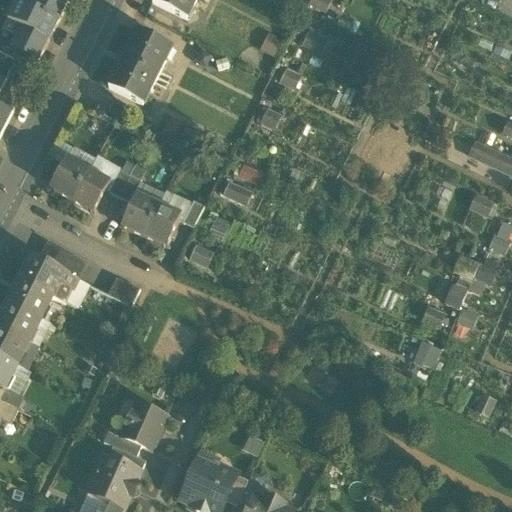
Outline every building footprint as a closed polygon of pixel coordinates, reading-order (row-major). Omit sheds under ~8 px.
[(35,0),(28,0),(25,7),(33,11),(38,1),(35,0)] [(38,0),(38,1),(33,11),(58,24),(69,4),(60,0),(38,0)] [(155,0),(153,5),(187,21),(197,0),(155,0)] [(310,0),(308,7),(324,13),(329,0),(310,0)] [(7,23),(9,24),(22,31),(48,44),(58,24),(33,11),(25,7),(17,3),(7,23)] [(4,35),(16,41),(22,31),(9,24),(4,35)] [(48,44),(22,31),(16,41),(11,52),(18,56),(37,65),(48,44)] [(109,90),(143,107),(172,51),(139,33),(109,90)] [(320,55),(327,42),(309,34),(303,46),(320,55)] [(285,43),(269,35),(260,52),(275,61),(285,43)] [(214,59),(202,52),(195,65),(208,71),(214,59)] [(216,65),(218,73),(229,70),(227,62),(216,65)] [(94,116),(116,127),(122,115),(101,104),(94,116)] [(0,137),(13,114),(0,107),(0,137)] [(500,137),(511,140),(511,119),(505,118),(500,137)] [(183,126),(171,120),(164,133),(176,139),(183,126)] [(511,181),(511,178),(511,160),(475,140),(466,157),(511,181)] [(89,175),(96,162),(75,150),(74,152),(62,145),(53,162),(64,168),(67,162),(89,175)] [(51,192),(72,204),(89,175),(67,162),(64,168),(51,192)] [(96,162),(89,175),(110,187),(106,194),(109,195),(119,175),(96,162)] [(129,179),(130,179),(141,185),(146,174),(135,168),(129,179)] [(109,195),(119,201),(130,179),(129,179),(120,174),(119,175),(109,195)] [(110,187),(89,175),(72,204),(94,216),(106,194),(110,187)] [(141,185),(130,179),(119,201),(130,206),(140,186),(141,185)] [(221,197),(244,207),(250,194),(227,184),(221,197)] [(165,196),(140,186),(130,206),(132,207),(136,200),(158,210),(165,196)] [(181,220),(179,224),(182,226),(193,206),(166,194),(165,196),(158,210),(181,220)] [(467,214),(487,218),(491,201),(471,197),(467,214)] [(122,230),(144,240),(158,210),(136,200),(132,207),(122,230)] [(182,226),(193,231),(204,209),(194,204),(193,206),(182,226)] [(181,220),(158,210),(144,240),(167,250),(179,224),(181,220)] [(493,236),(487,251),(504,257),(510,242),(493,236)] [(38,262),(58,272),(62,263),(66,255),(47,244),(38,261),(38,262)] [(194,247),(188,262),(205,269),(212,254),(194,247)] [(66,255),(62,263),(81,274),(86,265),(66,255)] [(19,282),(52,299),(64,275),(58,272),(38,262),(38,261),(31,258),(19,282)] [(77,282),(81,274),(62,263),(58,272),(64,275),(77,282)] [(475,280),(492,285),(496,270),(479,265),(475,280)] [(77,282),(64,275),(52,299),(62,305),(65,306),(77,282)] [(108,298),(131,310),(140,292),(116,281),(108,298)] [(7,305),(40,322),(52,299),(19,282),(7,305)] [(90,289),(77,282),(65,306),(78,312),(90,289)] [(442,305),(457,312),(466,292),(451,285),(442,305)] [(62,305),(52,299),(40,322),(51,327),(62,305)] [(0,319),(0,330),(28,345),(40,322),(7,305),(0,319)] [(426,309),(420,324),(437,331),(443,316),(426,309)] [(461,310),(451,336),(465,341),(474,315),(461,310)] [(51,327),(40,322),(28,345),(39,351),(51,327)] [(0,330),(0,360),(16,368),(26,350),(28,345),(0,330)] [(419,343),(411,365),(432,372),(440,351),(419,343)] [(36,355),(39,351),(28,345),(26,350),(36,355)] [(4,392),(16,368),(0,360),(0,390),(4,392)] [(0,403),(9,409),(16,398),(4,392),(0,390),(0,403)] [(25,402),(16,398),(9,409),(17,413),(18,413),(25,402)] [(0,423),(1,424),(9,428),(17,413),(9,409),(0,403),(0,423)] [(142,450),(153,454),(168,421),(136,407),(121,440),(142,450)] [(113,450),(123,454),(137,460),(142,450),(121,440),(109,435),(104,446),(113,450)] [(258,461),(265,446),(249,439),(242,454),(258,461)] [(108,461),(118,465),(123,454),(113,450),(108,461)] [(204,452),(200,462),(218,470),(222,460),(204,452)] [(146,465),(137,460),(123,454),(118,465),(141,476),(146,465)] [(109,505),(125,511),(131,499),(132,499),(138,487),(136,486),(141,476),(118,465),(108,461),(104,459),(88,496),(109,505)] [(222,511),(226,504),(237,479),(218,470),(200,462),(181,503),(198,510),(196,511),(222,511)] [(226,504),(237,509),(238,506),(248,484),(237,479),(226,504)] [(388,490),(373,484),(367,498),(382,504),(388,490)] [(395,511),(403,497),(388,490),(382,504),(381,508),(390,511),(395,511)] [(283,511),(285,507),(266,499),(264,503),(255,499),(249,511),(248,511),(283,511)]
